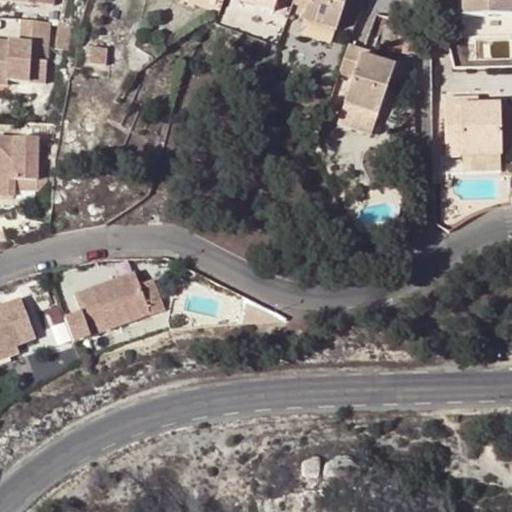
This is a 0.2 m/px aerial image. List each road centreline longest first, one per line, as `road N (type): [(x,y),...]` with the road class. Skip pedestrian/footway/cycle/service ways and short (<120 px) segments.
road 1 (secondary): [(0,508),(33,474),(135,420),(273,393),(511,384)]
road 2 (residential): [(0,269),(87,242),(142,236),(302,299),(398,287),(420,273)]
road 3 (residential): [(423,0),(420,273)]
